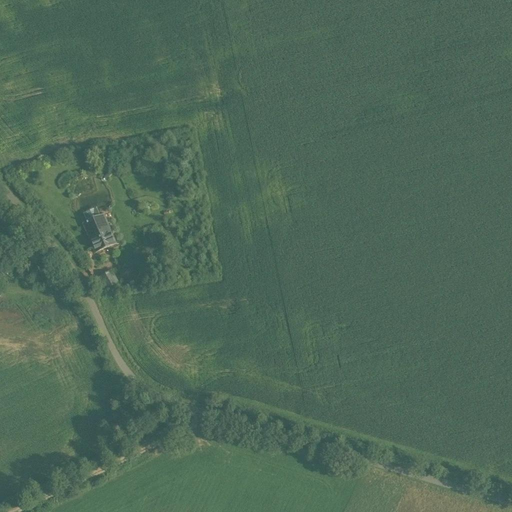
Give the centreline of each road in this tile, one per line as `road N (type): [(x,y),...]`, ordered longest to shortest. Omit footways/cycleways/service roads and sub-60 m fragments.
road 1 (unclassified): [(511,502),(205,410),(139,381),(71,271),(0,186)]
road 2 (track): [(182,402),(161,431),(133,450),(9,511)]
